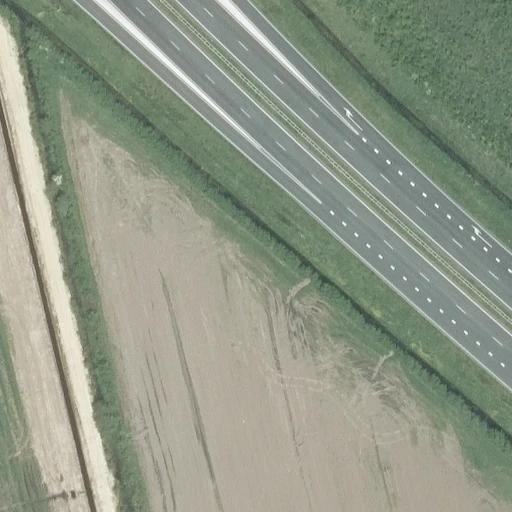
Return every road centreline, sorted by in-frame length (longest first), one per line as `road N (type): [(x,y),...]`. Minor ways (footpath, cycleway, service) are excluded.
road 1 (trunk): [(84,0),(326,189)]
road 2 (trunk): [(127,0),(326,189)]
road 3 (trunk): [(326,189),(511,353)]
road 4 (trunk): [(511,292),(349,148)]
road 5 (trunk): [(349,148),(194,0)]
road 6 (trunk): [(349,148),(230,0)]
